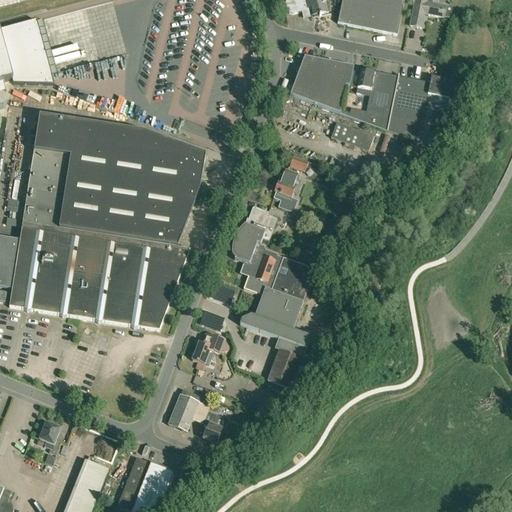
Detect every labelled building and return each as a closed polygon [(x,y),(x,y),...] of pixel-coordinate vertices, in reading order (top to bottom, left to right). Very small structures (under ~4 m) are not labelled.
[(285,0),(286,4),(284,5),(286,10),(288,10),(289,15),(293,16),(301,14),(303,21),(310,19),(309,13),(312,12),(314,17),(328,14),(324,0),(285,0)] [(343,0),(338,25),(397,38),(404,0),(343,0)] [(433,0),(415,0),(410,28),(421,30),(424,15),(443,19),(445,8),(432,5),(433,0)] [(0,95),(6,94),(3,85),(12,82),(13,86),(54,87),(36,23),(0,32),(0,95)] [(345,88),(350,89),(354,69),(304,59),(290,98),(340,116),(345,88)] [(371,98),(376,74),(375,74),(376,71),(367,69),(366,73),(361,72),(357,95),(369,97),(371,98)] [(371,98),(369,97),(364,125),(388,134),(393,106),(398,79),(376,74),(371,98)] [(393,106),(388,134),(418,146),(428,97),(449,101),(453,84),(431,80),(430,85),(398,79),(393,106)] [(143,134),(39,117),(20,242),(0,238),(0,288),(12,290),(9,309),(24,311),(27,314),(31,313),(59,317),(62,320),(67,318),(95,323),(98,325),(102,324),(130,328),(134,331),(138,330),(159,333),(190,252),(177,250),(199,191),(205,157),(143,134)] [(374,139),(336,125),(331,140),(368,154),(374,139)] [(308,165),(293,159),(289,168),(305,174),(308,165)] [(283,177),(280,176),(276,186),(277,186),(274,194),(275,195),(273,200),(280,203),(278,209),(290,214),(294,212),(298,202),(292,200),(293,195),(296,197),(301,184),(298,183),(300,177),(285,172),(283,177)] [(8,202),(7,212),(7,213),(17,214),(19,203),(8,202)] [(239,326),(279,341),(306,352),(311,339),(292,332),(303,304),(309,286),(306,285),(310,274),(307,269),(278,258),(278,257),(265,252),(264,248),(260,246),(262,241),(269,243),(277,221),(268,217),(269,214),(255,209),(253,210),(249,221),(247,220),(245,226),(242,229),(240,231),(238,234),(236,236),(234,241),(233,246),(232,251),(232,256),(232,258),(233,259),(234,260),(235,260),(236,261),(236,262),(244,265),(240,276),(248,279),(244,291),(262,298),(255,318),(251,317),(241,321),(239,326)] [(7,220),(6,227),(16,229),(17,221),(7,220)] [(213,339),(205,336),(202,344),(199,343),(192,363),(197,365),(205,367),(210,353),(220,357),(221,353),(225,354),(226,354),(227,354),(228,353),(228,352),(228,351),(228,349),(227,348),(224,346),(225,343),(213,339)] [(291,392),(302,361),(303,361),(306,352),(279,341),(275,351),(279,352),(267,383),(291,392)] [(181,398),(180,397),(169,428),(187,435),(199,405),(201,399),(183,392),(181,398)] [(209,411),(216,414),(218,409),(211,406),(209,411)] [(228,423),(207,414),(200,434),(205,436),(203,441),(216,446),(222,432),(224,432),(228,423)] [(60,431),(46,425),(39,441),(46,444),(44,449),(50,451),(49,455),(56,457),(62,442),(57,440),(60,431)] [(93,511),(109,469),(84,461),(66,511),(93,511)] [(119,511),(131,511),(150,466),(137,461),(116,511),(119,511)] [(150,466),(131,511),(155,511),(167,501),(177,477),(150,466)] [(0,489),(0,511),(13,511),(14,511),(13,511),(13,509),(11,504),(9,503),(9,504),(7,504),(11,494),(0,489)]
